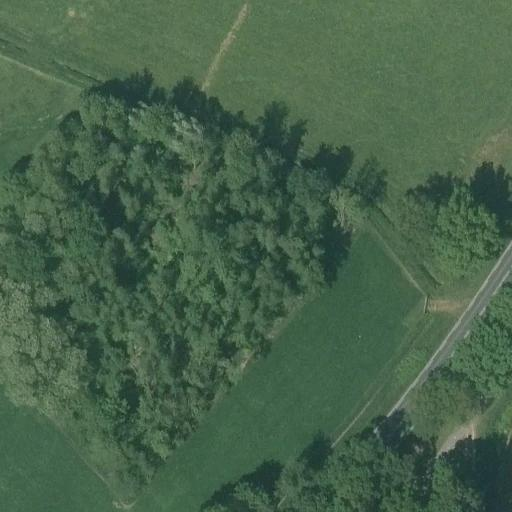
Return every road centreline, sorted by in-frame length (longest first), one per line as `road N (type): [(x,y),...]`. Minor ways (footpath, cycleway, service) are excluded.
road 1 (primary): [(321,511),(447,362),(511,268)]
road 2 (track): [(471,511),(468,418),(460,378),(447,362)]
